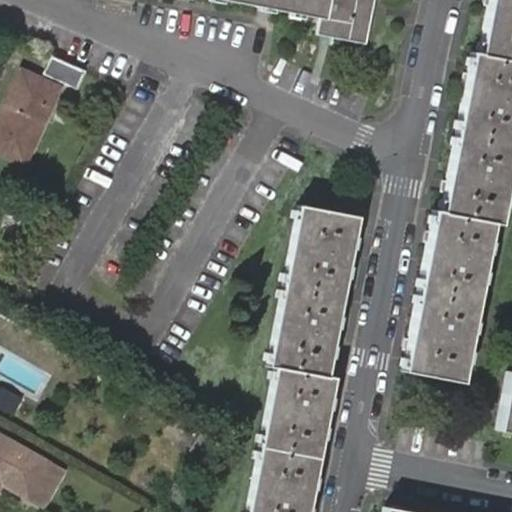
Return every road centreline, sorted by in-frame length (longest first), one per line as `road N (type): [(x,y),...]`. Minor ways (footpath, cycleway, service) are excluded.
road 1 (residential): [(46,0),(406,155)]
road 2 (residential): [(349,459),(406,155)]
road 3 (residential): [(511,491),(349,459)]
road 4 (residential): [(406,155),(444,0)]
